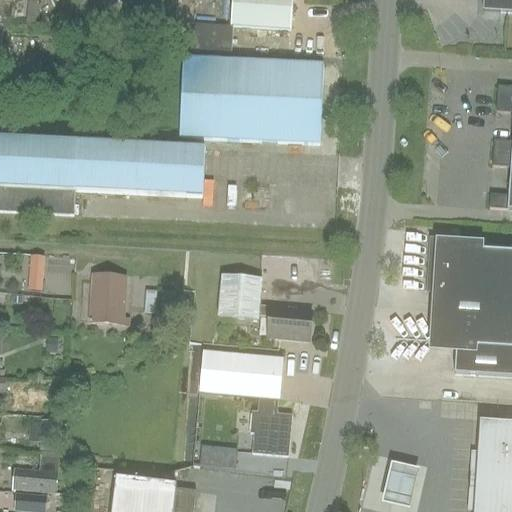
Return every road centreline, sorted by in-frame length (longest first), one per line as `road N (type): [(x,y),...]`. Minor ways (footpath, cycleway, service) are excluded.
road 1 (unclassified): [(315,511),(335,444),(370,194),(382,0)]
road 2 (track): [(175,243),(0,237)]
road 3 (unknown): [(362,253),(511,271)]
